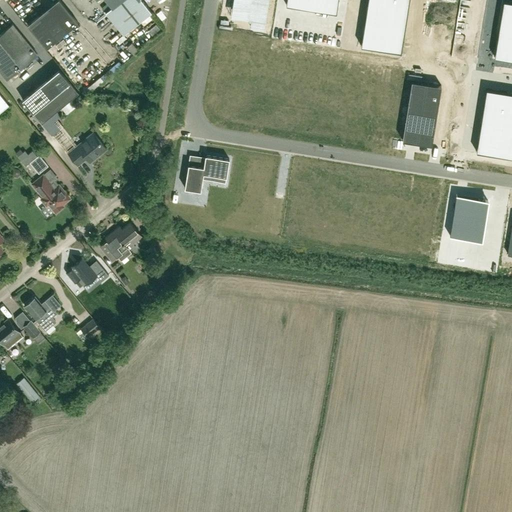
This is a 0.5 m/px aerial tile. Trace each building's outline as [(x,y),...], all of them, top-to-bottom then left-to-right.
[(59,0),(56,0),(27,24),(46,48),(78,22),(59,0)] [(105,0),(111,7),(105,12),(123,34),(151,11),(141,0),(105,0)] [(232,0),(230,15),(251,18),(250,26),(264,28),(268,0),(232,0)] [(286,0),(286,4),(336,12),(338,0),(286,0)] [(367,0),(361,45),(401,51),(409,0),(367,0)] [(511,0),(502,0),(494,57),(511,59),(511,0)] [(0,71),(6,79),(37,54),(12,23),(0,33),(0,71)] [(60,52),(53,58),(56,62),(63,57),(60,52)] [(373,114),(381,64),(321,54),(313,104),(323,106),(320,126),(360,132),(364,112),(373,114)] [(79,92),(59,69),(22,99),(23,100),(42,123),(48,118),(54,113),(54,112),(66,103),(73,98),(72,97),(79,92)] [(411,80),(402,139),(431,144),(441,85),(411,80)] [(486,88),(476,151),(511,156),(511,92),(506,91),(486,88)] [(0,111),(9,105),(0,94),(0,111)] [(90,161),(106,148),(93,133),(90,135),(85,139),(86,139),(69,153),(78,164),(86,157),(90,161)] [(56,157),(61,155),(56,146),(52,148),(56,157)] [(48,165),(39,154),(30,162),(39,173),(48,165)] [(188,163),(184,187),(200,190),(202,178),(203,172),(226,176),(229,158),(205,154),(205,156),(203,166),(188,163)] [(70,198),(59,184),(58,185),(55,181),(58,179),(50,169),(32,183),(43,197),(41,199),(46,205),(48,203),(54,211),(54,210),(56,212),(63,206),(62,205),(70,198)] [(456,194),(448,244),(480,249),(488,199),(456,194)] [(119,225),(113,230),(130,250),(125,244),(130,240),(133,243),(141,236),(130,221),(121,228),(119,225)] [(130,250),(113,230),(105,237),(107,240),(100,245),(112,260),(121,252),(124,255),(130,250)] [(72,267),(66,272),(75,283),(78,279),(84,286),(97,275),(101,280),(109,275),(96,259),(89,265),(82,256),(71,265),(72,267)] [(56,312),(54,309),(60,304),(52,295),(46,300),(41,304),(35,296),(24,305),(35,318),(36,319),(33,322),(38,327),(41,325),(45,330),(55,321),(52,316),(56,312)] [(152,301),(148,295),(140,302),(144,307),(152,301)] [(8,318),(0,324),(0,338),(8,348),(23,336),(8,318)] [(81,328),(88,336),(99,327),(92,318),(81,328)] [(43,335),(40,331),(31,320),(25,325),(23,326),(32,337),(38,344),(44,339),(42,336),(43,335)]
